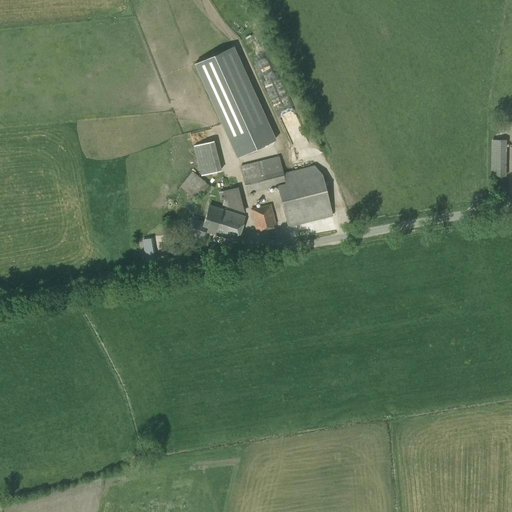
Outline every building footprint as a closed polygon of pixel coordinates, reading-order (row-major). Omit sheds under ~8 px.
[(194,64),(221,125),(223,129),(236,157),(276,139),(233,46),(194,64)] [(507,175),(507,139),(492,139),(492,175),(507,175)] [(216,141),(195,144),(200,175),(221,171),(216,141)] [(282,173),(280,167),(277,157),(255,163),(240,166),(247,193),(277,185),(288,227),(333,216),(326,190),(319,171),(314,165),(282,173)] [(199,195),(208,184),(192,171),(180,187),(193,197),(196,193),(199,195)] [(244,212),(246,212),(239,187),(218,192),(221,205),(244,212)] [(271,204),(250,209),(255,229),(258,229),(259,232),(274,228),(273,225),(276,224),(271,204)] [(219,236),(227,211),(209,205),(203,223),(191,219),(186,233),(202,238),(204,231),(219,236)] [(227,211),(219,236),(236,241),(244,217),(227,211)] [(151,238),(142,240),(143,247),(152,246),(151,238)]
